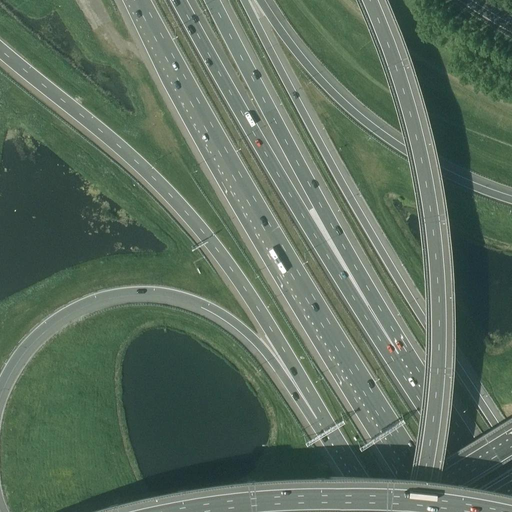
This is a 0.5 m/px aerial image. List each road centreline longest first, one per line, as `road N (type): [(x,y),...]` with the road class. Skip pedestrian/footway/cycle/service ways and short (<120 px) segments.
road 1 (motorway): [(138,0),(252,203),(446,511)]
road 2 (motorway): [(511,457),(368,234),(244,0)]
road 3 (motorway): [(412,511),(433,370),(433,251),(413,132),(369,0)]
road 4 (motorway): [(0,50),(188,215),(321,415)]
road 5 (motorway): [(398,356),(267,156),(178,0)]
road 6 (motorway): [(0,386),(23,346),(75,307),(133,292),(167,293),(222,315),(321,415)]
road 7 (motorway): [(398,356),(211,0)]
road 8 (motorway): [(511,506),(352,487),(252,491),(139,511)]
road 9 (motorway): [(511,200),(452,178),(371,127),(313,73),(258,0)]
road 10 (motorway): [(502,511),(398,356)]
road 11 (motorway): [(511,441),(397,511)]
